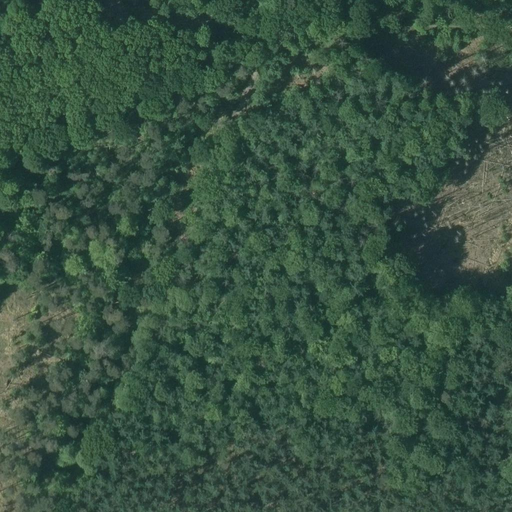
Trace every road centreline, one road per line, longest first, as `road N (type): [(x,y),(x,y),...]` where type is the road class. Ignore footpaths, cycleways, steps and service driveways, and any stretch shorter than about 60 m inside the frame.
road 1 (track): [(154,293),(253,76),(263,29)]
road 2 (track): [(263,29),(0,139)]
road 3 (track): [(59,511),(154,293)]
